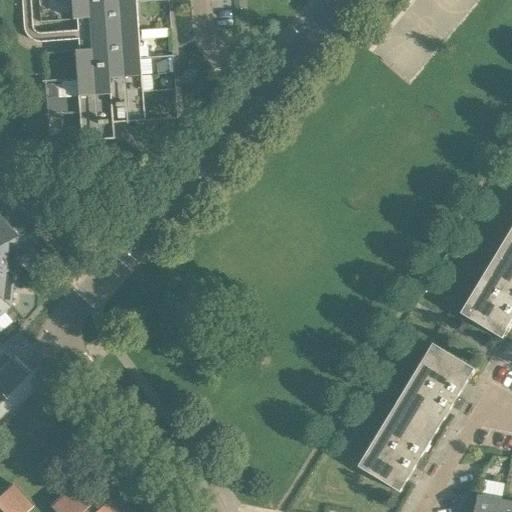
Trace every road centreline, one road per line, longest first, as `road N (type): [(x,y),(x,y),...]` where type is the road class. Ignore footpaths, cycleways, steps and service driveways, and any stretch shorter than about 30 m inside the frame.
road 1 (residential): [(55,337),(88,284),(253,90)]
road 2 (residential): [(200,511),(158,441),(55,337)]
road 3 (residential): [(253,90),(340,0)]
